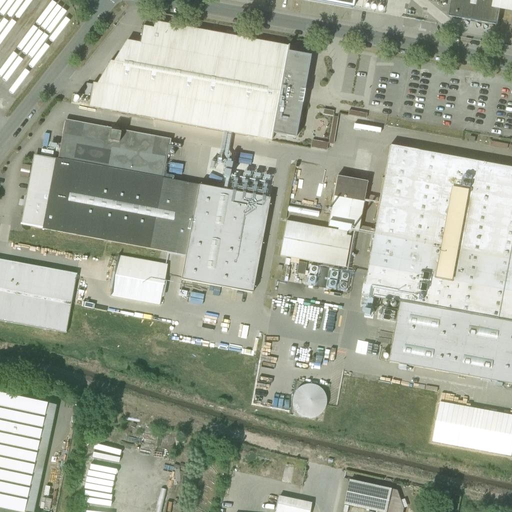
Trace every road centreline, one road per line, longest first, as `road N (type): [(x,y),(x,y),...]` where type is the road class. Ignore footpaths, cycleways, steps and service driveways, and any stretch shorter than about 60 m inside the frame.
road 1 (residential): [(511,63),(164,0)]
road 2 (residential): [(0,140),(110,0)]
